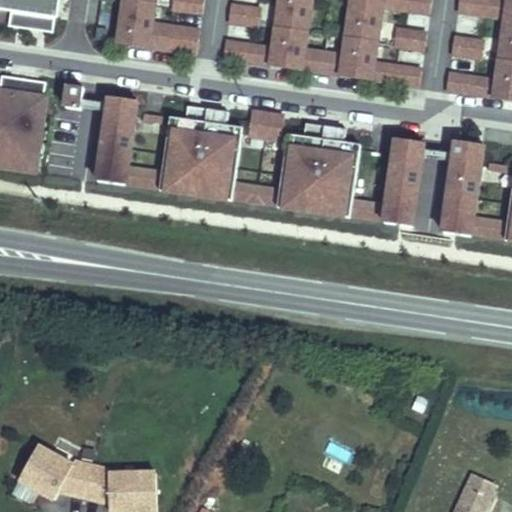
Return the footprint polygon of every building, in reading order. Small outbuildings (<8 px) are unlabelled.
[(62,0),(0,0),(0,7),(60,18),(62,0)] [(131,0),(125,0),(119,42),(150,47),(154,24),(157,4),(131,0)] [(204,13),(205,0),(174,0),(174,8),(204,13)] [(314,0),(283,0),(279,29),(309,33),(314,0)] [(435,0),(356,0),(356,3),(433,15),(435,0)] [(511,0),(506,0),(507,1),(502,0),(457,0),(456,12),(504,19),(511,20),(511,0)] [(385,8),(356,3),(350,40),(380,44),(385,8)] [(231,22),(261,27),(264,11),(233,6),(231,22)] [(511,20),(504,19),(497,62),(511,63),(511,20)] [(170,34),(200,39),(201,32),(154,24),(150,47),(167,49),(170,34)] [(309,33),(279,29),(275,50),(273,65),(304,70),(306,52),(309,33)] [(400,32),(397,47),(427,52),(430,36),(400,32)] [(198,54),(200,39),(170,34),(167,49),(198,54)] [(452,39),(450,55),(480,59),(482,44),(452,39)] [(375,81),(377,65),(380,44),(350,40),(348,58),(345,76),(375,81)] [(226,58),(256,63),(258,47),(228,43),(226,58)] [(275,50),(258,47),(256,63),(273,65),(275,50)] [(327,55),(306,52),(304,70),(324,73),(327,55)] [(348,58),(327,55),(324,73),(345,76),(348,58)] [(511,63),(497,62),(494,83),(491,98),(511,101),(511,63)] [(392,83),(394,68),(377,65),(375,81),(392,83)] [(394,68),(392,83),(422,88),(424,72),(394,68)] [(4,72),(2,87),(43,94),(46,79),(4,72)] [(447,75),(444,91),(474,96),(477,80),(447,75)] [(494,83),(477,80),(474,96),(491,98),(494,83)] [(86,85),(71,83),(68,105),(83,107),(83,105),(84,98),(86,85)] [(0,87),(0,151),(37,158),(47,95),(43,94),(2,87),(0,87)] [(130,164),(140,99),(112,96),(112,102),(110,109),(100,179),(127,183),(127,181),(130,164)] [(112,102),(84,98),(83,105),(110,109),(112,102)] [(231,111),(191,105),(189,118),(173,116),(165,170),(162,186),(162,189),(234,200),(234,197),(237,181),(245,126),(230,124),(231,111)] [(287,116),(255,111),(251,134),(283,138),(287,116)] [(145,118),(164,121),(165,115),(146,113),(145,118)] [(350,129),(309,123),(307,136),(291,134),(283,187),(280,204),(280,207),(352,218),(353,215),(355,198),(363,145),(348,142),(350,129)] [(427,143),(400,139),(390,204),(387,221),(387,223),(414,227),(425,157),(426,150),(427,143)] [(487,146),(460,142),(458,154),(457,162),(446,233),(473,237),(474,234),(476,217),(487,146)] [(458,154),(426,150),(425,157),(457,162),(458,154)] [(0,163),(36,169),(37,158),(0,151),(0,163)] [(165,170),(130,164),(127,181),(162,186),(165,170)] [(511,174),(511,168),(493,165),(492,171),(511,174)] [(283,187),(237,181),(234,197),(250,200),(250,202),(264,204),(265,202),(280,204),(283,187)] [(390,204),(355,198),(353,215),(387,221),(390,204)] [(511,222),(476,217),(474,234),(509,239),(511,222)] [(43,445),(27,480),(64,496),(68,488),(119,496),(119,505),(166,503),(164,466),(118,468),(118,464),(81,457),(79,461),(43,445)] [(472,471),(452,511),(488,511),(501,485),(472,471)]
